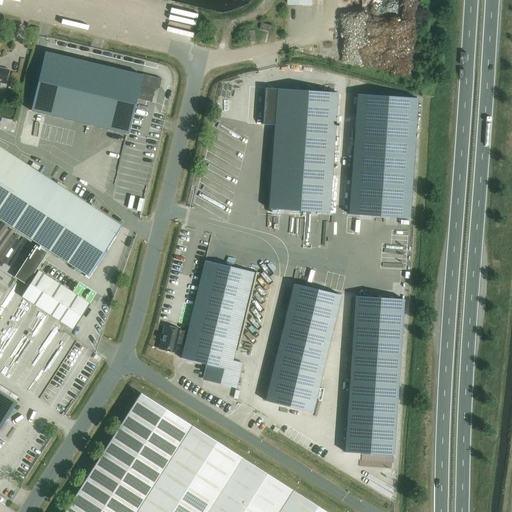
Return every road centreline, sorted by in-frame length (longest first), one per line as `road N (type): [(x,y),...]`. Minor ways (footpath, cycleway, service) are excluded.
road 1 (trunk): [(462,511),(493,0)]
road 2 (trunk): [(472,0),(442,511)]
road 3 (unclassified): [(27,511),(136,331),(203,61)]
road 4 (unclassified): [(203,61),(0,5)]
road 5 (unknown): [(117,211),(136,122),(157,113),(188,121)]
road 6 (unknown): [(54,19),(10,145)]
road 7 (unknown): [(10,145),(117,211)]
